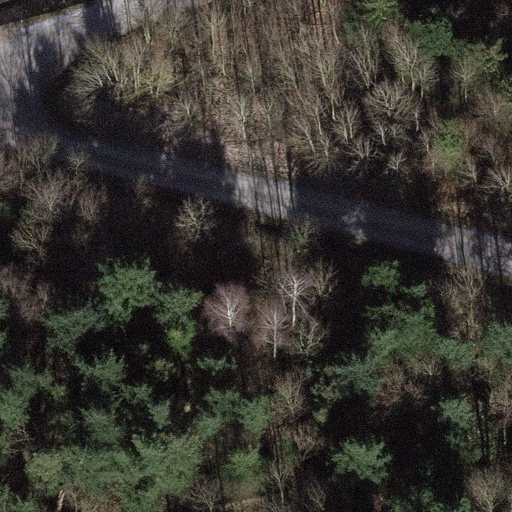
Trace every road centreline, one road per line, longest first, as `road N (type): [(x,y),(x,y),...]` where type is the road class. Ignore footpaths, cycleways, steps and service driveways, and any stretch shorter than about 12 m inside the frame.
road 1 (track): [(0,126),(511,260)]
road 2 (track): [(0,54),(178,0)]
